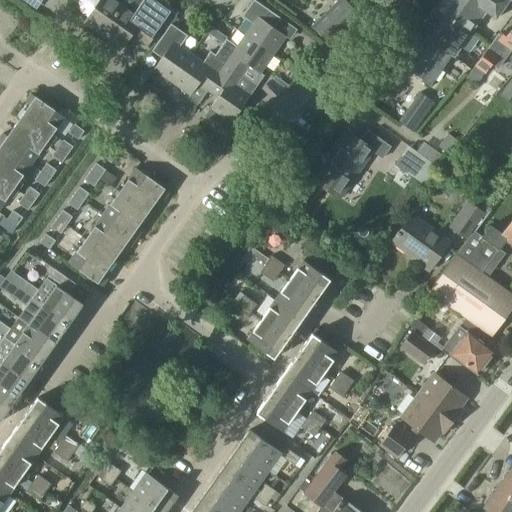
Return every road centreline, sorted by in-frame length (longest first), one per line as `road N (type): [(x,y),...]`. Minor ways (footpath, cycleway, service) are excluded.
road 1 (residential): [(179,511),(266,374),(138,282)]
road 2 (residential): [(0,111),(30,68),(201,187)]
road 3 (residential): [(0,434),(94,308),(138,282)]
road 4 (residential): [(259,134),(396,0)]
road 5 (tertiary): [(410,511),(511,374)]
